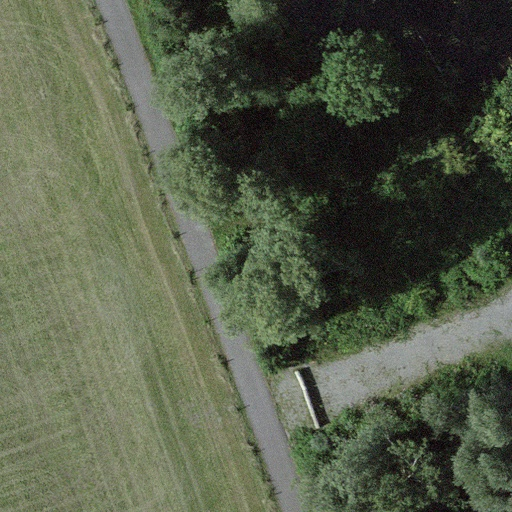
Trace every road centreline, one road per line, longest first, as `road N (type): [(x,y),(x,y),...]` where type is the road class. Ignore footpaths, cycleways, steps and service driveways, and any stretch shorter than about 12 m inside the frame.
road 1 (unclassified): [(128,0),(312,511)]
road 2 (track): [(273,402),(511,304)]
